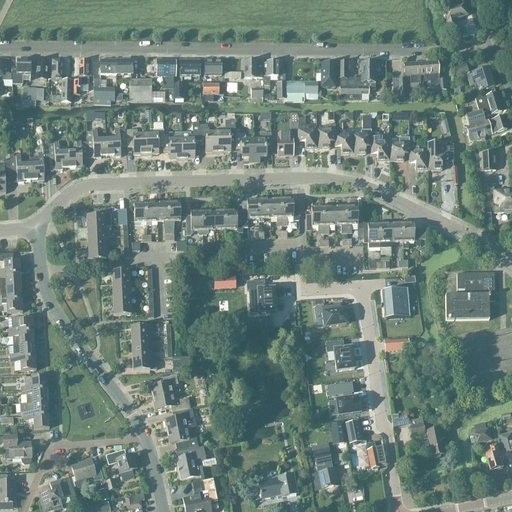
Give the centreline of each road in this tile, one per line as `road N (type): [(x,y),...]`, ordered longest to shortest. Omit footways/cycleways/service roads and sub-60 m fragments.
road 1 (residential): [(511,259),(333,179),(87,185),(34,225)]
road 2 (residential): [(434,51),(0,47)]
road 3 (residential): [(142,438),(53,306),(34,225)]
road 4 (residential): [(396,511),(360,287)]
road 5 (residential): [(24,511),(52,448),(142,438)]
